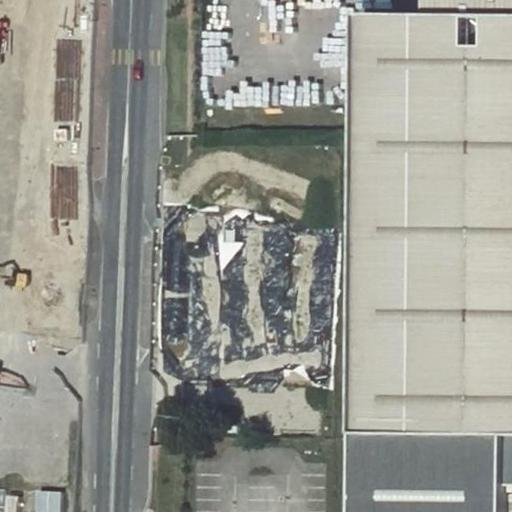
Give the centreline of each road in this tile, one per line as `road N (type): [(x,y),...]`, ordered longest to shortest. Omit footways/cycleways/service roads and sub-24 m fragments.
road 1 (unknown): [(125,217),(180,226),(240,268),(263,290),(274,323),(245,353),(118,416),(84,391),(22,321),(0,243)]
road 2 (secondary): [(134,0),(115,511)]
road 3 (unknown): [(0,196),(10,123),(70,0)]
